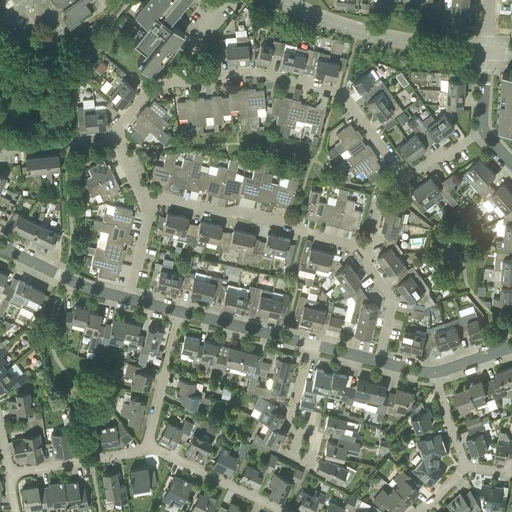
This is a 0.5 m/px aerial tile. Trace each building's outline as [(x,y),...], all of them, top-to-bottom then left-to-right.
[(70,29),(81,22),(79,19),(90,11),(85,2),(88,0),(52,0),(57,6),(63,2),(66,7),(63,9),(68,16),(63,19),(70,29)] [(152,73),(184,33),(175,26),(179,20),(177,18),(179,15),(177,14),(187,0),(145,0),(135,13),(146,22),(148,20),(150,22),(134,42),(146,51),(137,61),(152,73)] [(380,3),(380,12),(391,13),(391,4),(380,3)] [(457,15),(465,15),(467,15),(468,4),(451,3),(450,9),(444,8),(444,12),(457,13),(457,15)] [(447,17),(447,25),(464,26),(465,15),(457,15),(457,13),(444,12),(444,13),(441,12),(441,17),(447,17)] [(249,60),(249,53),(255,53),(254,41),(253,36),(247,36),(247,38),(236,39),(236,45),(238,61),(249,60)] [(227,62),(238,61),(236,45),(225,46),(225,43),(225,38),(219,39),(220,55),(226,54),(227,62)] [(271,53),(277,54),(280,42),(273,40),(272,47),(261,45),(257,61),(268,63),(271,53)] [(280,66),(291,69),(295,53),(284,50),(286,43),(280,42),(277,54),(282,56),(280,66)] [(303,64),(309,66),(313,50),(307,48),(305,55),(295,53),(291,69),(301,72),(303,64)] [(313,75),(324,77),(328,61),(330,54),(313,50),(309,66),(315,67),(313,75)] [(328,61),(324,77),(335,80),(337,69),(343,71),(346,58),(340,56),(339,64),(328,61)] [(110,83),(116,87),(129,98),(136,89),(121,77),(125,72),(121,69),(110,83)] [(372,90),(383,82),(379,77),(372,69),(366,72),(353,82),(360,92),(368,85),(372,90)] [(440,90),(463,91),(464,80),(453,80),(453,74),(441,73),(440,79),(440,90)] [(511,73),(503,73),(500,129),(511,129),(511,73)] [(373,111),(392,97),(386,87),(383,82),(372,90),(376,95),(367,101),(373,111)] [(108,103),(111,106),(115,101),(122,107),(129,98),(116,87),(109,96),(112,98),(108,103)] [(254,121),(253,116),(258,116),(257,108),(265,107),(264,90),(252,91),(252,88),(246,89),(249,121),(254,121)] [(249,121),(246,89),(239,89),(240,92),(228,93),(229,97),(231,110),(239,109),(239,118),(240,118),(241,129),(249,128),(249,121)] [(446,108),(451,108),(461,109),(462,102),(463,103),(463,91),(440,90),(439,104),(446,105),(446,108)] [(218,131),(218,124),(224,123),(223,115),(231,114),(231,110),(229,97),(218,98),(218,95),(211,96),(211,98),(213,116),(214,131),(218,131)] [(276,123),(285,126),(292,98),(286,97),(285,99),(274,96),(270,113),(278,115),(276,123)] [(188,126),(197,126),(194,97),(188,98),(188,101),(177,102),(179,119),(187,118),(188,126)] [(206,116),(213,116),(211,98),(201,99),(201,97),(194,97),(197,126),(198,133),(203,132),(202,125),(206,125),(206,116)] [(392,118),(394,117),(403,110),(399,105),(392,97),(373,111),(380,120),(389,113),(392,118)] [(296,120),(304,122),(308,105),(297,102),(298,100),(292,98),(285,126),(286,126),(285,130),(289,130),(290,127),(294,128),(296,120)] [(141,112),(162,130),(168,123),(162,117),(167,111),(154,100),(146,109),(145,107),(141,112)] [(95,112),(96,129),(108,128),(106,113),(111,106),(108,103),(105,106),(106,111),(95,112)] [(308,105),(304,122),(312,123),(310,132),(319,134),(326,107),(319,105),(319,108),(308,105)] [(96,129),(95,112),(94,107),(83,108),(83,106),(77,106),(79,123),(85,123),(85,130),(96,129)] [(435,121),(445,134),(454,127),(450,122),(451,108),(446,108),(446,116),(444,114),(435,121)] [(156,137),(162,130),(141,112),(137,117),(139,118),(131,127),(145,138),(150,132),(156,137)] [(436,140),(445,134),(435,121),(430,115),(422,121),(420,118),(416,118),(413,119),(417,124),(424,135),(429,131),(436,140)] [(392,118),(383,124),(387,130),(397,122),(394,117),(392,118)] [(347,148),(361,139),(363,137),(359,132),(357,133),(350,124),(336,134),(341,141),(334,145),(340,153),(347,148)] [(407,140),(417,154),(426,147),(419,138),(424,135),(417,124),(412,128),(416,134),(407,140)] [(344,160),(350,167),(372,151),(369,146),(367,147),(361,139),(347,148),(351,155),(344,160)] [(408,161),(417,154),(407,140),(398,147),(408,161)] [(372,151),(350,167),(355,175),(362,170),(367,177),(381,167),(374,158),(376,156),(372,151)] [(169,181),(174,164),(176,152),(166,153),(163,166),(154,164),(150,181),(156,183),(156,186),(168,189),(169,181)] [(203,190),(208,172),(200,170),(202,162),(204,154),(195,152),(194,155),(185,188),(197,191),(198,188),(203,190)] [(47,155),(49,171),(51,171),(60,170),(58,154),(47,155)] [(174,185),(185,188),(194,155),(188,154),(187,158),(183,158),(181,166),(174,164),(169,181),(175,182),(174,185)] [(47,171),(49,171),(47,155),(36,156),(38,172),(47,171)] [(27,173),(38,172),(36,156),(25,157),(26,166),(22,166),(22,173),(27,172),(27,173)] [(244,197),(256,200),(263,172),(266,162),(256,159),(252,177),(243,175),(240,193),(245,194),(244,197)] [(463,175),(471,183),(488,167),(481,159),(469,170),(463,175)] [(87,188),(114,176),(109,165),(107,166),(104,160),(88,168),(91,176),(84,179),(87,188)] [(238,198),(240,193),(243,175),(236,172),(238,162),(229,160),(227,169),(220,197),(231,199),(232,197),(238,198)] [(209,194),(220,197),(227,169),(210,164),(208,172),(203,190),(209,191),(209,194)] [(482,196),(492,187),(488,182),(496,175),(488,167),(471,183),(478,191),(482,196)] [(0,185),(2,186),(7,176),(9,172),(3,169),(1,173),(0,172),(0,185)] [(278,184),(274,201),(280,203),(279,205),(291,208),(298,180),(301,170),(295,169),(292,179),(288,178),(286,186),(278,184)] [(268,200),(274,201),(278,184),(270,182),(272,174),(263,172),(256,200),(267,202),(268,200)] [(114,176),(87,188),(91,196),(99,193),(103,201),(119,193),(116,187),(119,186),(114,176)] [(446,196),(451,193),(443,182),(438,186),(432,177),(423,183),(437,203),(446,196)] [(443,182),(451,193),(456,189),(448,179),(443,182)] [(423,213),(437,203),(423,183),(413,190),(420,199),(415,202),(423,213)] [(492,195),(499,203),(511,192),(504,184),(496,191),(492,187),(482,196),(486,200),(492,195)] [(327,224),(339,226),(346,198),(348,190),(339,188),(335,204),(326,202),(322,220),(328,221),(327,224)] [(316,218),(322,220),(326,202),(318,200),(320,192),(311,190),(304,218),(315,221),(316,218)] [(504,218),(511,218),(511,192),(499,203),(507,211),(504,214),(504,218)] [(346,198),(339,226),(350,229),(351,227),(357,228),(361,211),(353,209),(355,201),(346,198)] [(385,219),(401,223),(405,206),(394,203),(392,209),(388,208),(385,219)] [(102,221),(130,228),(133,216),(130,216),(132,210),(115,205),(113,214),(104,212),(102,221)] [(12,227),(21,232),(28,218),(18,213),(15,211),(12,217),(15,219),(12,227)] [(171,237),(173,231),(178,215),(167,212),(166,217),(160,215),(155,233),(171,237)] [(178,238),(189,241),(193,224),(187,222),(188,218),(178,215),(173,231),(179,233),(178,238)] [(21,232),(31,237),(38,223),(37,222),(28,218),(21,232)] [(505,235),(511,235),(511,218),(504,218),(503,224),(506,224),(505,235)] [(133,236),(128,235),(130,228),(102,221),(95,219),(93,227),(100,229),(100,230),(101,230),(99,238),(123,244),(124,241),(131,241),(133,236)] [(385,236),(397,239),(401,223),(385,219),(382,229),(387,231),(385,236)] [(189,241),(206,245),(211,223),(200,220),(199,225),(193,224),(189,241)] [(41,242),(48,228),(40,224),(38,223),(31,237),(41,242)] [(206,245),(222,249),(226,232),(221,230),(222,226),(211,223),(206,245)] [(48,228),(41,242),(51,247),(55,239),(59,241),(62,234),(48,228)] [(231,246),(240,248),(244,232),(233,229),(232,233),(226,232),(222,249),(228,251),(231,246)] [(243,257),(255,260),(260,240),(254,239),(255,234),(244,232),(240,248),(245,249),(243,257)] [(264,249),(274,252),(278,236),(268,233),(265,242),(260,240),(255,260),(261,261),(263,254),(264,249)] [(497,252),(510,253),(510,247),(511,246),(511,235),(505,235),(505,246),(497,245),(497,252)] [(290,263),(291,256),(294,244),(288,243),(289,238),(278,236),(274,252),(285,254),(284,259),(286,262),(290,263)] [(384,265),(398,255),(402,252),(396,244),(397,239),(385,236),(384,243),(388,249),(378,256),(384,265)] [(93,255),(122,262),(124,251),(122,250),(123,244),(99,238),(98,238),(96,246),(93,255)] [(315,273),(317,267),(321,251),(310,248),(309,252),(303,251),(300,263),(298,269),(315,273)] [(317,267),(331,270),(338,260),(330,258),(332,253),(321,251),(317,267)] [(496,269),(511,269),(511,258),(509,259),(510,253),(497,252),(496,269)] [(122,262),(93,255),(91,264),(100,267),(98,275),(115,279),(116,273),(119,274),(122,262)] [(398,276),(408,269),(398,255),(384,265),(391,274),(395,271),(398,276)] [(341,282),(355,272),(348,263),(343,266),(338,260),(331,270),(334,274),(335,273),(341,282)] [(156,285),(167,288),(171,272),(172,266),(155,262),(151,279),(157,281),(156,285)] [(228,263),(223,278),(237,282),(242,267),(228,263)] [(404,293),(418,283),(408,269),(398,276),(401,281),(398,284),(404,293)] [(502,287),(508,287),(508,281),(511,281),(511,269),(496,269),(495,286),(502,287)] [(0,297),(3,299),(9,288),(10,285),(4,282),(8,274),(0,270),(0,297)] [(179,286),(185,288),(188,276),(171,272),(167,288),(178,291),(179,286)] [(351,296),(361,289),(357,284),(361,281),(355,272),(341,282),(337,285),(345,297),(351,296)] [(218,296),(221,284),(222,278),(211,275),(209,281),(204,280),(200,296),(211,299),(212,295),(218,296)] [(189,294),(200,296),(204,280),(188,276),(185,288),(190,289),(189,294)] [(23,301),(24,302),(32,286),(19,279),(14,290),(9,288),(3,299),(0,304),(0,315),(2,312),(3,313),(9,301),(20,307),(23,301)] [(424,313),(425,307),(426,306),(434,303),(431,298),(426,291),(430,288),(424,279),(418,283),(404,293),(411,302),(412,301),(414,304),(413,304),(412,310),(424,313)] [(222,306),(232,309),(237,292),(226,290),(227,286),(221,284),(218,296),(224,298),(222,306)] [(245,303),(251,304),(256,287),(249,285),(248,291),(247,295),(237,292),(232,309),(243,311),(245,303)] [(28,321),(35,324),(45,303),(40,301),(45,292),(32,286),(24,302),(35,307),(28,321)] [(256,310),(267,313),(271,297),(260,294),(262,288),(256,287),(251,304),(257,306),(256,310)] [(511,287),(508,287),(502,287),(502,298),(494,297),(494,304),(507,305),(507,298),(511,298),(511,287)] [(353,310),(375,316),(378,305),(368,303),(369,300),(361,289),(351,296),(355,301),(353,310)] [(299,321),(310,324),(314,308),(305,305),(307,297),(299,295),(297,303),(294,315),(300,317),(299,321)] [(271,297),(267,313),(278,316),(279,311),(285,313),(288,301),(271,297)] [(72,322),(84,325),(89,311),(89,308),(75,304),(74,311),(65,311),(66,326),(72,326),(72,322)] [(322,322),(328,324),(330,316),(331,312),(314,308),(310,324),(321,327),(322,322)] [(356,323),(373,327),(375,316),(353,310),(350,321),(356,323)] [(412,310),(410,316),(422,319),(424,313),(412,310)] [(100,345),(105,327),(105,326),(99,325),(102,314),(89,311),(84,325),(83,330),(96,333),(93,347),(99,348),(100,345)] [(333,330),(336,318),(330,316),(328,324),(327,328),(333,330)] [(121,343),(123,336),(127,321),(114,317),(111,328),(105,327),(100,345),(107,347),(109,340),(121,343)] [(336,318),(333,330),(339,331),(342,319),(336,318)] [(462,324),(466,335),(471,333),(473,337),(484,334),(478,318),(462,324)] [(444,324),(451,345),(461,341),(460,337),(466,335),(462,324),(460,319),(444,324)] [(141,348),(143,341),(144,336),(138,335),(141,325),(127,321),(123,336),(134,339),(132,345),(141,348)] [(373,327),(356,323),(354,333),(370,337),(373,327)] [(440,349),(451,345),(444,324),(431,329),(430,329),(431,334),(431,347),(439,344),(440,349)] [(141,348),(140,351),(148,353),(150,347),(157,349),(162,330),(154,328),(154,329),(148,327),(145,341),(143,341),(141,348)] [(424,345),(431,347),(431,334),(430,329),(428,328),(425,336),(415,333),(411,350),(422,352),(424,345)] [(400,347),(411,350),(415,333),(404,331),(400,347)] [(199,363),(199,361),(203,345),(198,343),(199,338),(185,334),(181,352),(188,353),(187,355),(193,356),(192,361),(199,363)] [(212,366),(218,368),(222,353),(216,352),(219,343),(205,339),(203,345),(199,361),(213,364),(212,366)] [(0,373),(8,368),(3,362),(6,360),(2,355),(8,351),(7,350),(10,348),(7,343),(0,348),(0,373)] [(226,364),(239,367),(244,349),(230,345),(227,355),(222,353),(218,368),(218,369),(224,371),(226,364)] [(257,379),(260,367),(260,364),(255,363),(257,352),(244,349),(239,367),(239,368),(252,371),(250,377),(257,379)] [(274,378),(288,382),(289,382),(291,374),(290,374),(291,369),(292,369),(294,363),(278,359),(273,377),(274,377),(274,378)] [(132,377),(130,383),(149,388),(153,374),(141,372),(142,366),(136,364),(131,363),(128,362),(124,375),(132,377)] [(8,368),(0,373),(0,391),(11,383),(15,388),(29,377),(24,371),(19,376),(15,371),(12,374),(8,368)] [(316,390),(327,393),(332,374),(323,372),(324,370),(316,368),(313,381),(306,380),(301,399),(314,402),(316,390)] [(511,397),(511,385),(506,369),(495,373),(497,379),(489,382),(493,393),(495,398),(504,395),(504,398),(511,397)] [(346,401),(349,387),(343,385),(346,375),(333,372),(332,374),(327,393),(327,396),(340,399),(346,401)] [(180,390),(204,396),(205,391),(194,389),(196,382),(179,377),(177,383),(181,384),(180,390)] [(258,395),(283,401),(284,401),(286,393),(285,392),(288,382),(274,378),(270,377),(267,388),(255,385),(253,393),(258,395)] [(346,401),(346,403),(352,404),(353,399),(364,402),(366,403),(371,382),(357,378),(355,389),(349,387),(346,401)] [(496,401),(495,398),(493,393),(489,382),(484,384),(482,380),(474,383),(473,381),(468,382),(470,387),(476,405),(487,401),(488,404),(496,401)] [(382,420),(384,412),(388,396),(382,395),(384,385),(371,382),(366,403),(364,409),(375,412),(377,413),(375,419),(382,420)] [(469,407),(476,405),(470,387),(455,392),(459,402),(454,403),(458,415),(471,410),(469,407)] [(407,403),(410,404),(413,392),(396,388),(395,394),(389,392),(388,396),(384,412),(395,414),(395,411),(404,414),(407,403)] [(181,401),(196,408),(198,400),(203,402),(205,396),(204,396),(180,390),(176,389),(174,396),(182,398),(181,401)] [(18,416),(34,413),(32,406),(31,407),(30,400),(31,400),(30,392),(17,394),(18,399),(9,400),(11,411),(17,410),(18,416)] [(269,424),(277,428),(284,415),(273,410),(276,404),(272,402),(258,395),(253,406),(263,411),(259,418),(269,424)] [(129,415),(127,421),(140,425),(143,414),(141,414),(144,402),(139,401),(139,398),(130,396),(128,402),(123,400),(120,413),(129,415)] [(299,407),(312,410),(314,402),(301,399),(299,407)] [(428,409),(415,415),(413,410),(408,416),(414,431),(420,429),(431,424),(428,417),(431,415),(428,409)] [(348,415),(349,412),(344,410),(342,418),(350,420),(360,422),(361,418),(348,415)] [(336,437),(343,438),(353,441),(355,429),(348,427),(350,420),(342,418),(327,414),(324,428),(337,431),(336,437)] [(487,422),(490,421),(488,415),(481,418),(483,424),(487,422)] [(481,418),(480,416),(466,421),(468,429),(483,424),(481,418)] [(185,419),(181,427),(168,421),(159,439),(173,446),(179,435),(186,439),(193,423),(185,419)] [(116,424),(99,427),(102,446),(111,444),(111,446),(122,444),(122,442),(126,439),(127,441),(133,437),(121,421),(116,424)] [(256,433),(252,441),(268,449),(271,443),(276,446),(280,439),(282,441),(286,432),(283,431),(277,428),(269,424),(263,436),(256,433)] [(472,454),(489,448),(484,433),(486,432),(483,424),(468,429),(471,436),(467,438),(472,454)] [(69,430),(51,433),(55,455),(73,452),(69,430)] [(500,432),(494,460),(505,463),(507,455),(511,456),(511,439),(510,439),(506,432),(500,432)] [(23,436),(23,437),(13,439),(17,456),(27,454),(28,460),(43,458),(39,433),(23,436)] [(212,442),(194,433),(185,452),(194,456),(196,452),(205,456),(212,442)] [(422,457),(411,468),(430,485),(442,470),(437,465),(439,454),(446,451),(440,434),(416,442),(422,457)] [(324,454),(343,459),(345,452),(351,454),(353,447),(358,449),(360,442),(353,441),(343,438),(342,444),(327,441),(324,454)] [(236,454),(243,458),(250,443),(243,440),(236,454)] [(380,440),(378,447),(388,449),(390,442),(380,440)] [(230,448),(223,445),(213,466),(222,470),(223,468),(229,471),(237,455),(229,451),(230,448)] [(264,468),(270,471),(277,457),(271,454),(264,468)] [(316,470),(327,475),(326,477),(340,484),(343,478),(348,481),(354,470),(345,465),(344,467),(333,462),(332,465),(322,459),(316,470)] [(263,471),(247,464),(240,478),(251,484),(251,483),(256,485),(263,471)] [(150,485),(156,484),(154,470),(148,471),(148,466),(130,469),(131,476),(130,476),(132,491),(150,488),(150,485)] [(291,478),(298,482),(303,471),(296,468),(291,478)] [(392,487),(407,501),(409,502),(418,491),(408,482),(412,478),(401,469),(393,478),(398,483),(394,487),(393,486),(392,487)] [(113,503),(128,501),(125,485),(119,486),(116,471),(103,474),(107,498),(112,497),(113,503)] [(291,481),(275,473),(270,484),(274,486),(271,494),(283,499),(291,481)] [(163,500),(179,508),(191,483),(181,478),(180,480),(174,477),(163,500)] [(78,507),(88,505),(85,484),(79,485),(78,480),(64,483),(68,504),(69,504),(69,503),(77,501),(78,507)] [(68,504),(64,483),(64,481),(50,483),(51,489),(45,490),(48,511),(50,511),(58,511),(57,505),(66,503),(66,505),(68,504)] [(483,507),(505,511),(507,498),(500,497),(502,487),(483,484),(481,494),(485,495),(483,507)] [(48,511),(45,490),(38,492),(37,485),(22,488),(26,511),(48,511)] [(396,511),(397,511),(407,501),(392,487),(387,492),(382,488),(372,499),(383,508),(387,504),(396,511)] [(313,494),(305,490),(297,506),(308,511),(311,511),(315,504),(321,507),(326,495),(315,489),(313,494)] [(190,511),(210,511),(217,498),(204,491),(203,495),(199,493),(190,511)] [(448,505),(454,511),(476,511),(481,508),(478,499),(471,491),(464,497),(462,495),(457,499),(455,498),(448,505)] [(344,506),(351,510),(357,497),(350,493),(344,506)] [(342,511),(345,508),(330,501),(324,511),(342,511)] [(243,511),(244,511),(237,507),(238,505),(230,502),(225,511),(243,511)]
